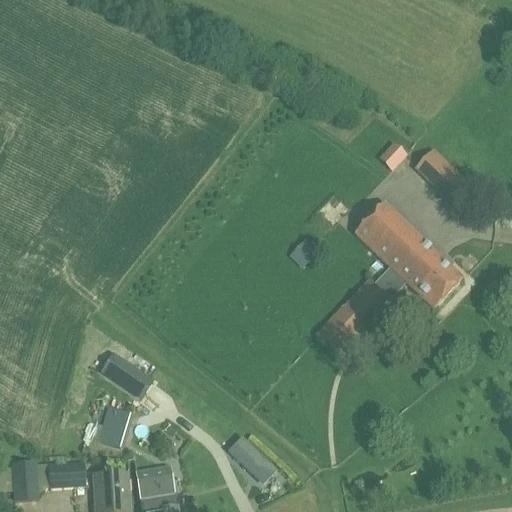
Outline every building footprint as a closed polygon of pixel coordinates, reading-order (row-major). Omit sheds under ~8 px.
[(380,162),(393,175),(407,160),(394,148),(380,162)] [(418,168),(464,215),(489,188),(457,156),(446,167),(432,154),(418,168)] [(340,178),(325,193),(335,203),(350,188),(340,178)] [(406,287),(433,313),(463,282),(383,206),(354,237),(390,271),(406,287)] [(432,219),(420,231),(435,247),(448,236),(432,219)] [(289,259),(302,271),(317,253),(305,242),(289,259)] [(373,289),(390,304),(406,287),(390,271),(373,289)] [(314,339),(337,361),(391,305),(390,304),(373,289),(368,283),(314,339)] [(141,401),(153,384),(113,358),(102,374),(141,401)] [(85,410),(99,419),(107,408),(92,399),(85,410)] [(192,410),(182,421),(192,431),(202,421),(192,410)] [(99,444),(124,451),(134,418),(109,411),(99,444)] [(207,443),(231,466),(246,451),(222,428),(207,443)] [(49,491),(49,493),(86,491),(85,466),(40,468),(41,491),(49,491)] [(14,470),(16,506),(40,504),(38,468),(14,470)] [(93,481),(95,511),(129,511),(127,478),(93,481)] [(174,511),(172,499),(166,500),(165,494),(163,481),(139,485),(140,498),(142,498),(143,508),(143,511),(174,511)] [(202,487),(206,511),(220,511),(216,485),(202,487)]
